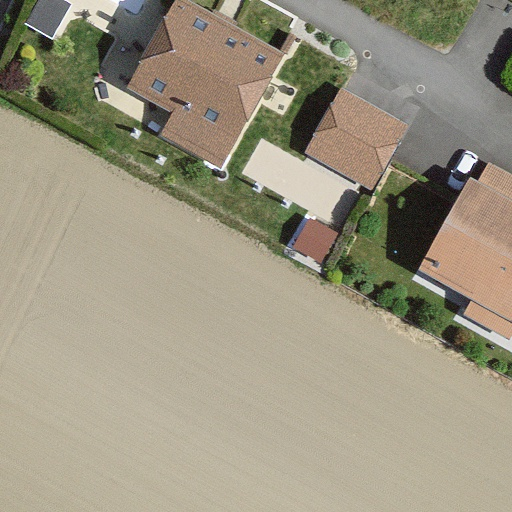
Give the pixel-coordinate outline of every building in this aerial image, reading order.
[(71,5),(62,0),(38,0),(25,24),(51,39),(71,5)] [(213,17),(181,0),(173,0),(172,2),(126,84),(174,111),(161,134),(207,160),(221,168),(283,56),(279,54),(234,29),(222,22),(213,17)] [(372,113),(341,96),(308,157),(372,191),(405,130),(372,113)] [(480,183),(470,178),(458,199),(456,204),(420,269),(475,299),(466,316),(509,340),(511,335),(511,175),(490,163),(480,183)] [(337,234),(310,219),(294,249),(321,263),(337,234)]
